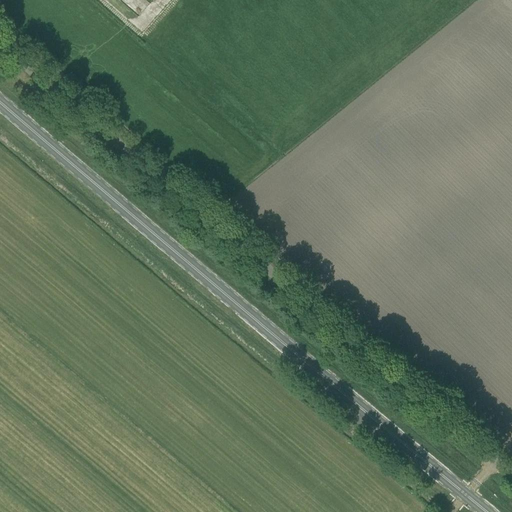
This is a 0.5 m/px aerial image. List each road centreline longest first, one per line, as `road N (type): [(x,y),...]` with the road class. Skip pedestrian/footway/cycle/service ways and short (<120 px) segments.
road 1 (unclassified): [(511,476),(0,42)]
road 2 (primary): [(485,511),(0,102)]
